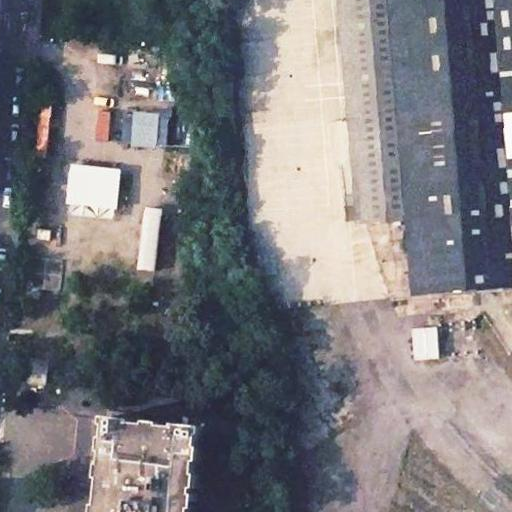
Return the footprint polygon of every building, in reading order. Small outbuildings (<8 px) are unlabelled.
[(511,0),(343,0),(362,222),(408,219),(414,300),(511,292),(511,0)] [(132,143),(163,141),(161,111),(130,113),(132,143)] [(114,218),(122,168),(72,159),(65,201),(81,203),(80,212),(114,218)] [(158,268),(158,206),(141,206),(141,268),(158,268)] [(48,362),(32,360),(30,383),(46,385),(48,362)] [(203,427),(106,417),(99,511),(194,511),(198,481),(203,427)]
